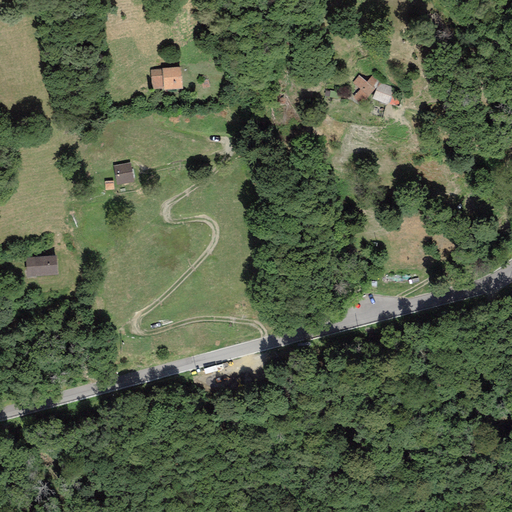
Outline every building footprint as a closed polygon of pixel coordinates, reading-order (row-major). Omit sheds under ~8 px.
[(181,70),(161,71),(162,90),(182,89),(181,70)] [(161,71),(150,72),(151,91),(162,90),(161,71)] [(365,84),(375,90),(380,83),(370,76),(365,84)] [(354,100),(362,106),(369,97),(375,90),(365,84),(358,77),(352,84),(361,91),(354,100)] [(369,97),(387,107),(393,88),(380,83),(375,90),(369,97)] [(131,165),(114,168),(117,185),(134,183),(131,165)] [(113,182),(104,183),(104,192),(113,191),(113,182)] [(25,258),(27,280),(58,278),(56,256),(25,258)]
